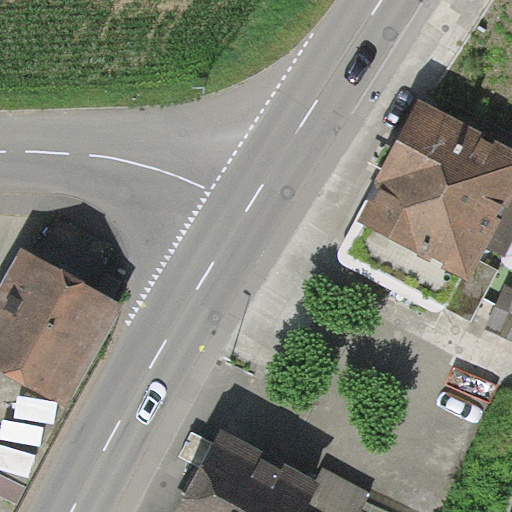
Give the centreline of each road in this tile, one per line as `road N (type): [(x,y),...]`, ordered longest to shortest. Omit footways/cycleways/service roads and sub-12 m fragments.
road 1 (primary): [(75,511),(247,208)]
road 2 (unclassified): [(0,154),(138,160),(247,208)]
road 3 (primary): [(247,208),(379,0)]
